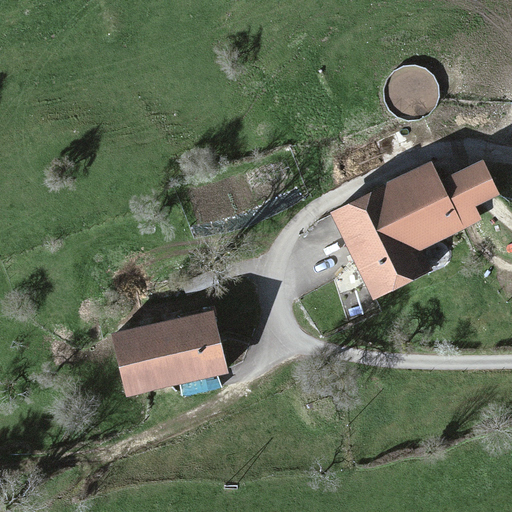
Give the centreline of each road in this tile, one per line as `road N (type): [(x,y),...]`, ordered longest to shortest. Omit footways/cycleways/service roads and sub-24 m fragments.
road 1 (unclassified): [(431,151),(331,199),(300,223),(280,255),(281,311),(304,339),(338,355),(511,360)]
road 2 (track): [(0,466),(145,434),(316,346)]
